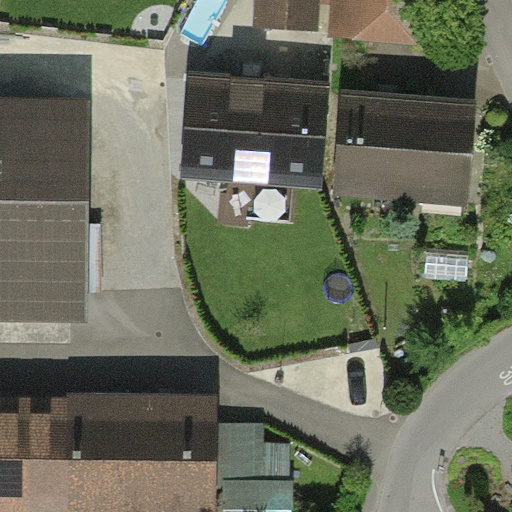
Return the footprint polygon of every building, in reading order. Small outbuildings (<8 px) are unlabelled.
[(319,0),(262,0),(261,24),(318,28),(319,0)] [(418,0),(329,0),(327,33),(416,38),(418,0)] [(324,80),(197,70),(189,169),(316,179),(324,80)] [(476,98),(347,91),(342,173),(471,180),(476,98)] [(80,94),(0,95),(0,317),(83,317),(80,94)] [(0,510),(213,511),(213,402),(0,401),(0,510)]
